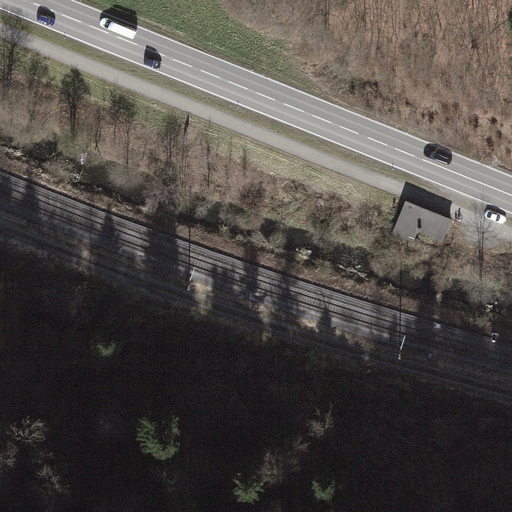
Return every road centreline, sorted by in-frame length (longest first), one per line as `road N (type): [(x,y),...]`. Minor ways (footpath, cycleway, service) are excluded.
road 1 (track): [(511,397),(298,337),(0,227)]
road 2 (secondary): [(22,0),(511,196)]
